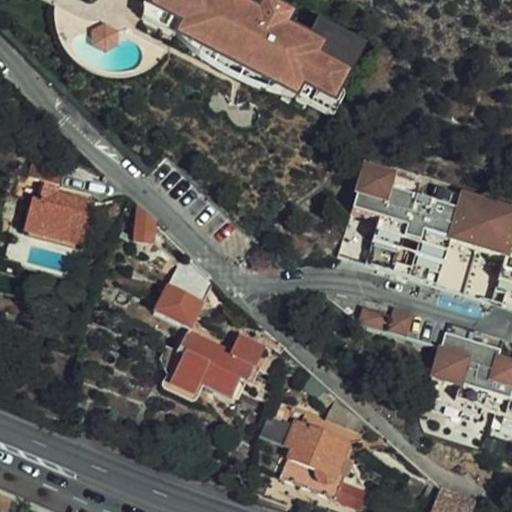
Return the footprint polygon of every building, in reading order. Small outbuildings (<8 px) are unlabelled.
[(144,0),(145,1),(151,7),(154,13),(161,0),(166,2),(166,0),(144,0)] [(161,0),(154,13),(154,25),(341,118),(351,97),(349,90),(342,104),(254,61),(160,15),(166,2),(161,0)] [(166,0),(166,2),(160,15),(254,61),(342,104),(349,90),(372,43),(328,22),(321,36),(298,25),(305,11),(281,0),(272,0),(268,9),(249,0),(166,0)] [(32,205),(23,238),(82,252),(94,205),(57,196),(63,172),(33,164),(28,182),(44,186),(39,206),(32,205)] [(511,221),(361,178),(338,259),(511,309),(511,221)] [(147,222),(129,204),(117,241),(139,248),(147,222)] [(152,317),(194,332),(204,302),(163,287),(152,317)] [(414,317),(395,311),(387,336),(407,341),(414,317)] [(388,320),(365,313),(360,327),(383,335),(388,320)] [(201,339),(189,334),(178,355),(183,357),(168,391),(194,402),(199,391),(230,402),(236,386),(245,389),(262,352),(238,342),(233,356),(200,343),(201,339)] [(511,364),(499,360),(501,353),(446,336),(425,407),(481,424),(483,415),(487,402),(509,408),(504,422),(502,429),(511,432),(511,364)] [(303,374),(293,384),(324,413),(334,404),(303,374)] [(487,402),(483,415),(504,422),(509,408),(487,402)] [(89,407),(79,432),(90,436),(99,439),(109,414),(89,407)] [(362,429),(334,408),(328,424),(358,439),(362,429)] [(296,441),(291,454),(280,482),(333,503),(334,502),(341,485),(350,466),(345,464),(350,447),(295,426),(289,439),(296,441)] [(284,451),(291,454),(296,441),(289,439),(284,451)] [(365,494),(341,485),(334,502),(358,511),(365,494)] [(472,511),(474,510),(440,494),(431,511),(472,511)] [(0,511),(7,511),(11,501),(0,496),(0,511)]
